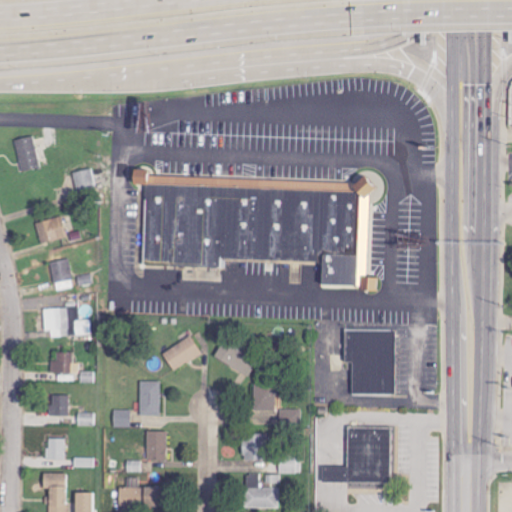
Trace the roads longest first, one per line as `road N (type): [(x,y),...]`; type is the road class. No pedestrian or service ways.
road 1 (primary): [(468,462),(480,431),(484,5)]
road 2 (primary): [(451,7),(453,424),(468,462)]
road 3 (primary): [(0,53),(350,18)]
road 4 (residential): [(0,248),(13,332),(10,511)]
road 5 (primary): [(125,77),(337,58)]
road 6 (primary): [(187,0),(0,17)]
road 7 (primary): [(350,18),(511,13)]
road 8 (primary): [(337,58),(412,71),(451,121)]
road 9 (primary): [(337,58),(407,35),(451,7)]
road 10 (primary): [(0,84),(125,77)]
